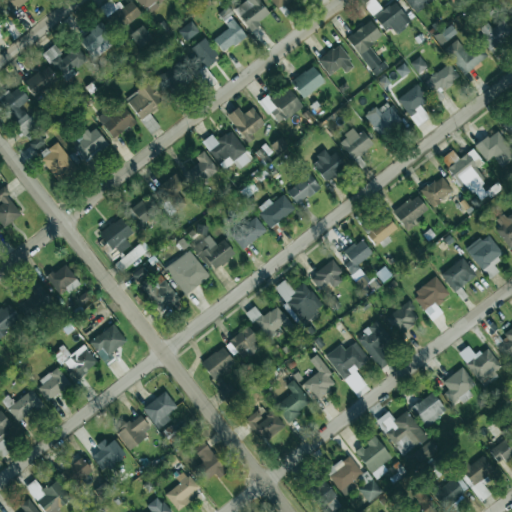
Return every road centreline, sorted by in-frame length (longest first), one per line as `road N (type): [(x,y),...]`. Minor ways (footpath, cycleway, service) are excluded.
road 1 (residential): [(511,79),(0,483)]
road 2 (residential): [(0,139),(291,511)]
road 3 (residential): [(344,0),(0,273)]
road 4 (residential): [(511,288),(228,511)]
